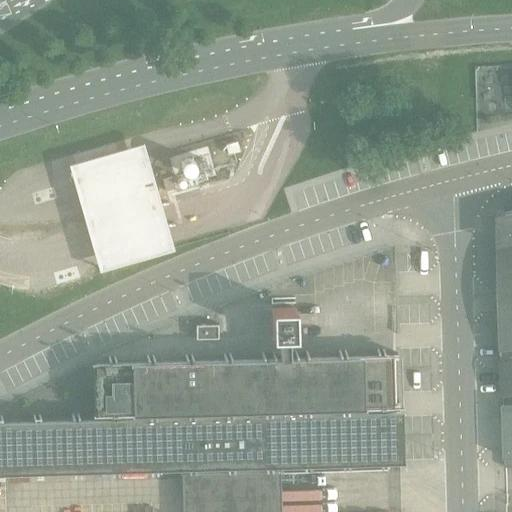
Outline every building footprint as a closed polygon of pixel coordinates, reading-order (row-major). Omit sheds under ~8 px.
[(236,140),(227,143),(230,154),(240,152),(236,140)] [(150,149),(73,168),(106,274),(180,252),(150,149)] [(166,191),(175,189),(172,178),(163,181),(166,191)] [(511,242),(511,212),(497,215),(498,243),(511,242)] [(511,242),(498,243),(501,353),(511,352),(511,242)] [(295,356),(290,356),(290,337),(297,336),(296,308),(272,309),(273,337),(280,337),(280,356),(275,357),(275,353),(273,353),(273,357),(264,357),(264,353),(262,353),(262,357),(231,358),(231,354),(229,354),(229,358),(226,358),(226,354),(224,354),(224,358),(193,359),(193,355),(191,355),(191,359),(187,359),(187,355),(185,356),(186,359),(154,360),(154,356),(152,356),(153,360),(149,360),(149,357),(147,357),(147,360),(116,361),(116,357),(114,357),(114,361),(111,361),(110,358),(109,358),(109,361),(96,362),(96,367),(99,367),(100,409),(98,409),(98,414),(110,414),(110,417),(79,418),(79,415),(77,415),(77,418),(74,419),(74,415),(72,415),(72,419),(41,419),(41,416),(39,416),(39,420),(35,420),(35,416),(33,416),(33,420),(2,421),(2,417),(0,417),(1,421),(0,420),(0,473),(2,473),(2,477),(4,477),(4,473),(35,472),(35,476),(37,476),(37,472),(40,472),(41,476),(42,476),(42,472),(73,471),(74,475),(75,475),(75,471),(79,471),(79,475),(81,475),(81,471),(112,470),(112,474),(114,474),(114,470),(117,470),(117,474),(119,474),(119,470),(150,469),(150,473),(152,473),(152,469),(156,469),(156,473),(158,473),(157,469),(189,468),(189,472),(190,472),(191,511),(272,511),(271,470),(273,469),(273,466),(304,465),(304,469),(306,469),(306,464),(309,464),(309,468),(311,468),(311,465),(342,464),(342,468),(344,467),(344,463),(348,463),(348,467),(349,467),(349,464),(381,463),(381,466),(382,466),(382,462),(386,462),(386,466),(388,466),(388,462),(394,462),(400,462),(400,457),(397,457),(396,414),(399,414),(399,401),(396,401),(394,358),(397,358),(397,353),(385,353),(384,350),(383,350),(383,353),(379,354),(379,350),(377,350),(377,354),(346,355),(346,351),(344,351),(344,355),(341,355),(341,351),(339,351),(339,355),(308,356),(308,352),(306,352),(306,356),(297,356),(297,352),(295,352),(295,356)] [(196,325),(196,339),(219,338),(219,324),(196,325)] [(511,352),(501,353),(503,403),(511,402),(511,352)] [(511,403),(503,403),(504,458),(505,458),(506,468),(511,467),(511,403)]
